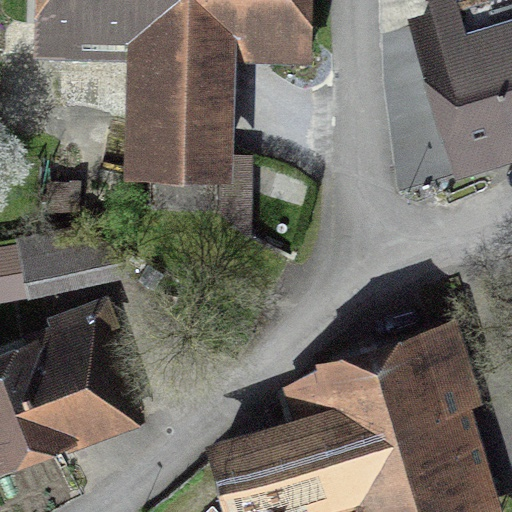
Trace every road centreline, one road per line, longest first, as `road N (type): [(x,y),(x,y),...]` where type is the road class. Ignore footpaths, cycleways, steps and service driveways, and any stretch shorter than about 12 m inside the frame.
road 1 (residential): [(94,511),(199,430),(362,266)]
road 2 (residential): [(362,266),(354,0)]
road 3 (residential): [(362,266),(511,218)]
